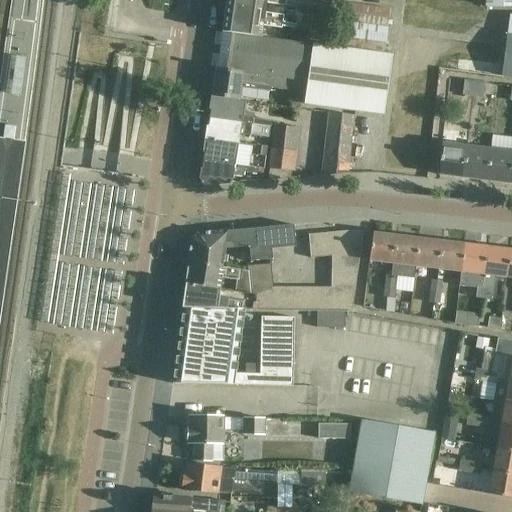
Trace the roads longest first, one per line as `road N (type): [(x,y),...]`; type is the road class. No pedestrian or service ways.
road 1 (residential): [(511,217),(323,198),(171,208)]
road 2 (residential): [(128,511),(171,208)]
road 3 (residential): [(171,208),(199,0)]
